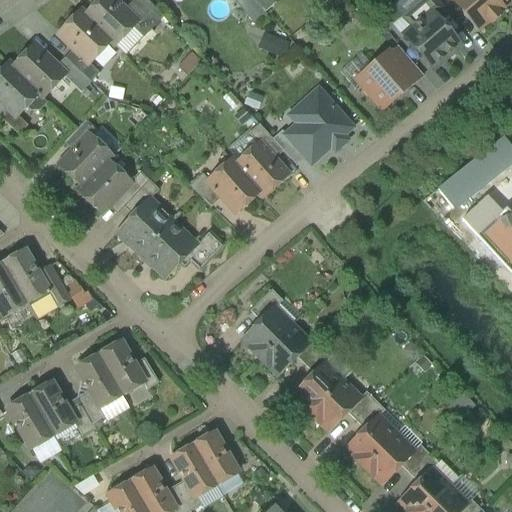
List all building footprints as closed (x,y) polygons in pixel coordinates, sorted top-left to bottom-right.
[(125,12),(112,0),(99,0),(83,17),(111,43),(115,47),(137,24),(125,12)] [(163,19),(145,0),(136,0),(125,12),(137,24),(148,34),(163,19)] [(253,0),(231,0),(253,25),(265,14),(253,0)] [(276,5),(272,0),(253,0),(265,14),(276,5)] [(444,10),(435,0),(417,0),(421,4),(422,3),(435,18),(444,10)] [(451,0),(478,31),(489,22),(491,24),(499,17),(497,14),(503,10),(494,0),(451,0)] [(510,0),(494,0),(501,8),(510,0)] [(435,18),(422,3),(421,4),(403,19),(411,29),(403,35),(405,38),(405,41),(412,50),(415,50),(433,70),(460,47),(435,18)] [(351,20),(359,28),(370,17),(362,9),(351,20)] [(83,17),(79,13),(57,36),(72,51),(89,66),(99,75),(100,77),(113,64),(102,53),(111,43),(83,17)] [(281,58),(286,43),(264,36),(259,50),(281,58)] [(56,68),(33,46),(11,69),(43,100),(64,78),(65,77),(56,68)] [(423,77),(399,50),(390,58),(387,55),(386,56),(412,86),(423,77)] [(89,66),(72,51),(64,59),(90,84),(99,75),(89,66)] [(412,86),(386,56),(359,79),(364,85),(361,88),(372,100),(376,96),(385,107),(400,95),(398,93),(409,84),(411,87),(412,86)] [(90,84),(64,59),(56,68),(65,77),(64,78),(81,94),(90,84)] [(11,69),(7,65),(0,72),(0,103),(17,119),(17,118),(26,108),(31,113),(39,112),(47,105),(42,100),(43,100),(11,69)] [(351,130),(317,92),(299,108),(307,117),(285,137),(284,137),(291,145),(310,166),(351,130)] [(17,119),(0,103),(0,119),(18,137),(27,127),(17,118),(17,119)] [(84,123),(65,144),(73,152),(89,136),(90,137),(94,132),(84,123)] [(272,141),(259,126),(249,135),(258,145),(258,144),(273,161),(283,153),(272,141)] [(281,133),(272,141),(283,153),(291,145),(284,137),(285,137),(281,133)] [(90,137),(89,136),(73,152),(58,168),(82,190),(108,162),(112,158),(90,137)] [(511,151),(503,140),(437,192),(452,211),(511,163),(511,151)] [(258,145),(235,165),(231,161),(230,161),(264,199),(288,177),(273,161),(258,144),(258,145)] [(264,199),(230,161),(207,182),(221,199),(236,215),(259,195),(263,199),(264,199)] [(130,184),(108,162),(82,190),(77,194),(101,216),(115,201),(131,184),(130,184)] [(139,174),(130,184),(131,184),(115,201),(124,209),(149,183),(139,174)] [(207,182),(202,176),(189,188),(211,209),(221,199),(207,182)] [(149,183),(124,209),(133,217),(146,203),(147,204),(158,192),(149,183)] [(147,204),(146,203),(133,217),(118,233),(141,255),(170,225),(147,204)] [(511,216),(506,210),(476,237),(511,276),(511,216)] [(170,225),(141,255),(166,279),(186,259),(195,249),(170,225)] [(208,235),(195,249),(186,259),(199,271),(221,248),(208,235)] [(38,275),(24,252),(2,265),(26,306),(35,321),(56,308),(48,294),(48,293),(38,275)] [(26,306),(2,265),(0,265),(0,313),(4,319),(26,306)] [(68,301),(49,268),(38,275),(48,293),(48,294),(56,308),(68,301)] [(271,292),(250,313),(260,323),(273,310),(274,310),(282,302),(271,292)] [(274,310),(273,310),(260,323),(241,342),(250,350),(248,352),(258,361),(291,328),(274,310)] [(291,328),(258,361),(267,371),(269,369),(277,378),(296,359),(309,346),(309,345),(291,328)] [(309,346),(296,359),(305,367),(324,348),(315,339),(309,345),(309,346)] [(134,367),(120,343),(97,357),(122,398),(143,385),(144,385),(134,367)] [(324,348),(305,367),(313,376),(323,366),(324,366),(333,357),(324,348)] [(122,398),(97,357),(75,370),(89,393),(99,411),(100,411),(122,398)] [(158,385),(144,360),(134,367),(144,385),(143,385),(147,391),(158,385)] [(313,376),(292,398),(300,406),(299,408),(308,417),(341,384),(324,366),(323,366),(313,376)] [(65,407),(51,384),(29,397),(53,438),(75,426),(75,425),(65,407)] [(341,384),(308,417),(318,427),(319,425),(328,434),(347,415),(360,401),(359,401),(341,384)] [(99,411),(89,393),(77,400),(92,426),(105,418),(100,411),(99,411)] [(366,394),(359,401),(360,401),(347,415),(355,423),(375,403),(366,394)] [(53,438),(29,397),(6,410),(31,451),(53,438)] [(92,426),(77,400),(65,407),(75,425),(75,426),(82,438),(95,431),(92,426)] [(375,403),(355,423),(364,432),(377,418),(378,419),(384,412),(375,403)] [(364,432),(345,450),(354,459),(353,461),(362,470),(395,436),(378,419),(377,418),(364,432)] [(213,435),(192,447),(216,488),(237,476),(213,435)] [(395,436),(362,470),(372,479),(373,478),(382,487),(400,468),(413,455),(413,454),(395,436)] [(216,488),(192,447),(171,459),(185,482),(196,500),(216,488)] [(419,447),(413,454),(413,455),(400,468),(409,476),(428,456),(419,447)] [(428,456),(409,476),(417,485),(430,471),(431,472),(438,465),(428,456)] [(174,511),(164,494),(151,471),(129,483),(145,511),(174,511)] [(417,485),(399,503),(407,511),(426,511),(449,489),(431,472),(430,471),(417,485)] [(196,500),(185,482),(175,488),(188,511),(192,511),(201,507),(196,500)] [(145,511),(129,483),(108,496),(117,511),(145,511)] [(188,511),(175,488),(164,494),(174,511),(188,511)] [(449,489),(426,511),(462,511),(467,507),(466,507),(449,489)] [(467,507),(462,511),(479,511),(480,511),(470,502),(466,507),(467,507)]
